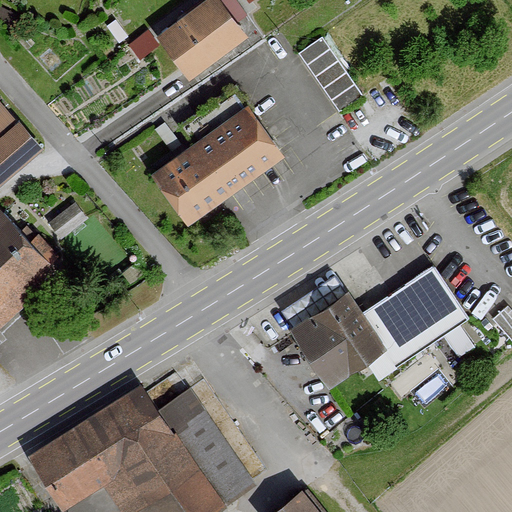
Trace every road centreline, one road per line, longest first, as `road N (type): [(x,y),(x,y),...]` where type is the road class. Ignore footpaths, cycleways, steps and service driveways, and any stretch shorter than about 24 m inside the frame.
road 1 (primary): [(205,307),(511,108)]
road 2 (residential): [(205,307),(0,75)]
road 3 (primary): [(0,430),(205,307)]
